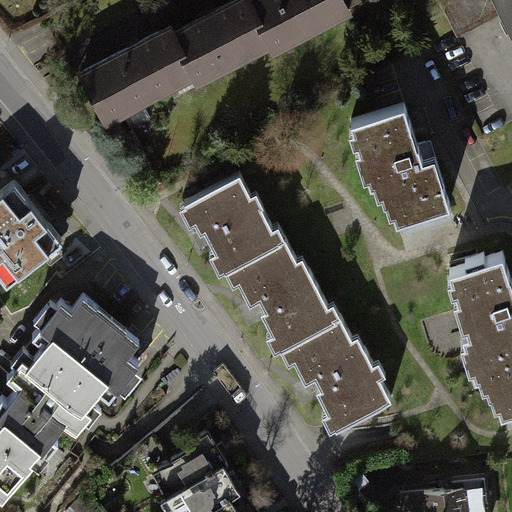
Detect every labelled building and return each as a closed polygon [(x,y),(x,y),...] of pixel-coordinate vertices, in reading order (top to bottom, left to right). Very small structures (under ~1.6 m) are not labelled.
[(173,16),(87,65),(100,86),(118,118),(186,79),(198,72),(205,84),(260,53),(275,44),(280,52),(352,11),(346,0),(224,0),(179,26),(173,16)] [(511,0),(496,0),(511,30),(511,0)] [(400,101),(346,118),(366,181),(373,179),(380,199),(386,197),(392,217),(445,201),(438,179),(434,180),(421,139),(407,143),(401,126),(407,124),(400,101)] [(261,170),(204,207),(226,241),(274,316),(322,390),(350,433),(407,396),(261,170)] [(62,238),(15,179),(0,190),(0,272),(7,281),(62,238)] [(511,298),(502,251),(440,267),(454,337),(485,410),(511,402),(511,298)] [(96,312),(73,293),(0,381),(0,474),(38,429),(47,418),(60,429),(132,341),(96,312)] [(218,438),(203,414),(135,456),(170,511),(264,511),(255,497),(235,465),(218,438)] [(486,511),(482,473),(450,476),(449,485),(397,490),(390,508),(399,511),(486,511)]
